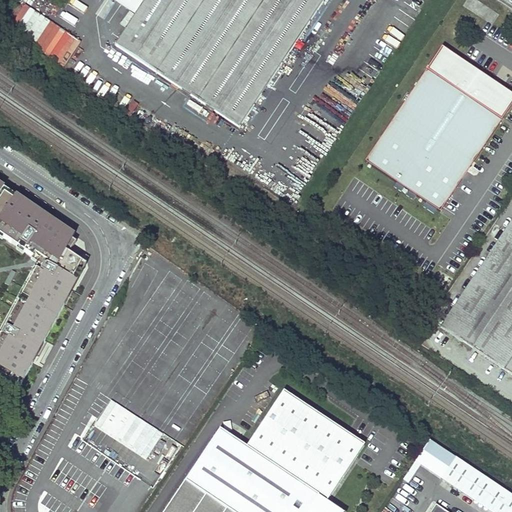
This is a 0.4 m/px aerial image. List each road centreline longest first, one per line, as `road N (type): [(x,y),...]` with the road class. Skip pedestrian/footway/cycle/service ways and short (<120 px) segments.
road 1 (residential): [(0,483),(113,262),(105,230),(90,214),(0,151)]
road 2 (unknown): [(157,511),(269,359),(385,425),(392,441),(380,470)]
